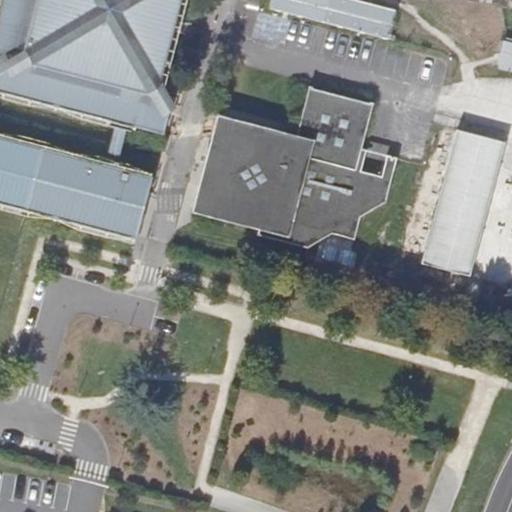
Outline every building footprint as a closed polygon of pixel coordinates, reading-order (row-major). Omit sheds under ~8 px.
[(7,0),(0,30),(0,97),(6,100),(8,95),(33,102),(108,121),(106,126),(117,129),(118,124),(127,126),(126,131),(135,133),(136,129),(164,137),(170,116),(152,111),(155,101),(180,0),(7,0)] [(268,0),(267,8),(388,39),(395,10),(355,0),(268,0)] [(496,64),(511,68),(511,44),(502,41),(496,64)] [(399,166),(388,163),(382,184),(361,179),(367,158),(362,157),(374,112),(309,95),(297,141),(220,122),(203,186),(211,189),(204,215),(260,230),(258,238),(312,254),(333,241),(355,247),(361,226),(388,209),(399,166)] [(172,106),(155,101),(152,111),(170,116),(172,106)] [(118,124),(117,129),(109,163),(108,167),(116,169),(117,166),(126,131),(127,126),(118,124)] [(500,141),(454,130),(422,265),(469,276),(500,141)] [(108,167),(109,163),(101,162),(100,165),(0,138),(0,206),(137,242),(154,179),(124,172),(125,168),(117,166),(116,169),(108,167)] [(388,163),(367,158),(361,179),(382,184),(388,163)] [(196,213),(204,215),(211,189),(203,186),(196,213)]
